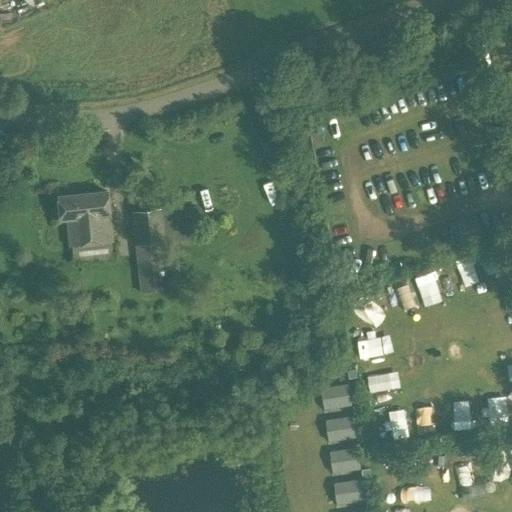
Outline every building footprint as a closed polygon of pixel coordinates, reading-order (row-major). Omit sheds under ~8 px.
[(112,242),(107,192),(59,197),(61,221),(68,220),(70,246),(112,242)] [(139,292),(169,289),(160,208),(130,212),(139,292)] [(302,275),(288,277),(292,307),(306,305),(302,275)] [(329,408),(356,405),(354,383),(327,385),(329,408)] [(357,414),(329,419),(333,441),(361,437),(357,414)] [(337,473),(365,468),(361,446),(333,450),(337,473)] [(340,503),(369,500),(367,478),(338,481),(340,503)]
